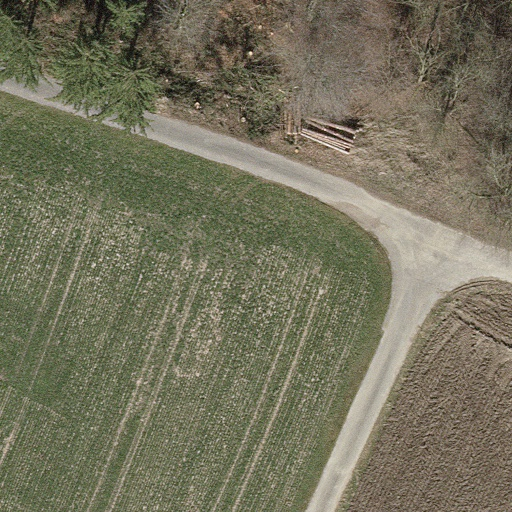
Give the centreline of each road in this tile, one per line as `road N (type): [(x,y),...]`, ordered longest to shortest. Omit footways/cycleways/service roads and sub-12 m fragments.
road 1 (track): [(511,266),(295,175),(0,73)]
road 2 (track): [(321,511),(446,237)]
